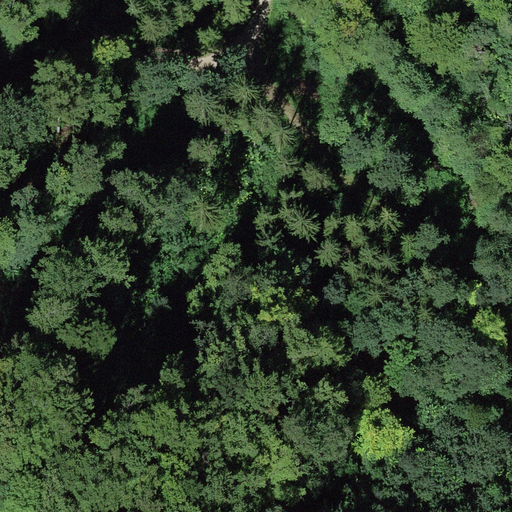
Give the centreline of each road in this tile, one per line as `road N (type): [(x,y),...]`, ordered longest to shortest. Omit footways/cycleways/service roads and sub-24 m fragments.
road 1 (track): [(231,53),(368,210),(511,402)]
road 2 (track): [(258,0),(231,53),(170,64),(131,59),(65,30),(41,0)]
road 3 (track): [(511,146),(371,0)]
